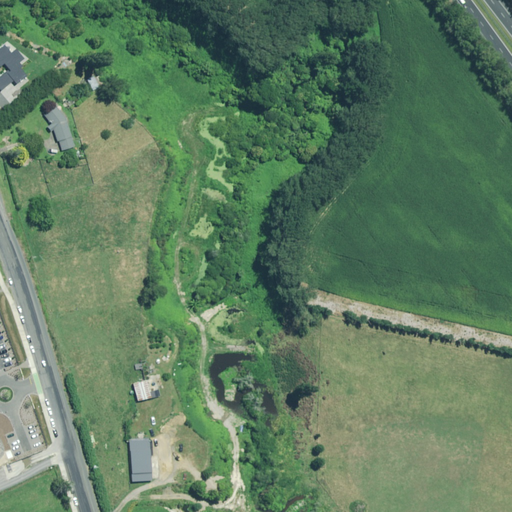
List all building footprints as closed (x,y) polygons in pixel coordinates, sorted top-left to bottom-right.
[(0,47),(0,73),(2,75),(0,76),(0,91),(2,94),(9,88),(13,92),(21,85),(24,76),(17,69),(19,67),(16,63),(21,59),(12,50),(8,54),(1,46),(0,47)] [(96,88),(90,78),(85,81),(91,91),(96,88)] [(50,133),(52,131),(60,151),(74,146),(63,117),(54,107),(43,117),(49,124),(45,128),(50,133)] [(149,398),(144,381),(131,384),(136,402),(149,398)] [(150,481),(147,441),(127,443),(130,482),(150,481)]
